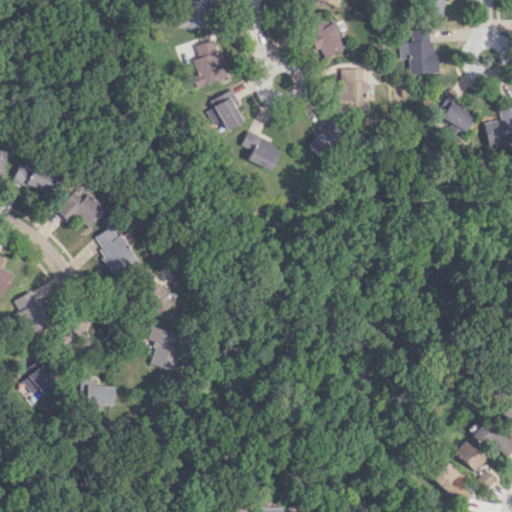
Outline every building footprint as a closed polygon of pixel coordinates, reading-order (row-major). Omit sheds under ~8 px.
[(177,0),(176,27),(209,28),(209,0),(189,0),(187,0),(177,0)] [(439,16),(439,0),(421,0),(421,15),(439,16)] [(334,20),(327,23),(323,14),(302,22),(313,50),(318,48),(321,57),(344,48),(334,20)] [(397,58),(406,58),(406,73),(433,72),(431,29),(408,30),(408,41),(397,41),(397,58)] [(193,87),(224,76),(212,38),(192,45),(195,57),(190,59),(195,75),(190,76),(193,87)] [(362,67),(336,68),(336,112),(363,111),(362,67)] [(207,99),(211,106),(204,110),(211,124),(219,121),(223,129),(242,120),(226,89),(207,99)] [(460,132),(471,116),(448,101),(438,116),(460,132)] [(497,119),(480,122),(484,142),(511,136),(511,105),(495,109),(497,119)] [(317,158),(339,134),(325,121),(302,145),(317,158)] [(277,149),(269,145),(270,141),(244,130),(238,144),(249,149),(245,159),(269,169),(277,149)] [(57,177),(17,162),(10,180),(51,194),(57,177)] [(65,220),(72,213),(87,228),(105,208),(78,183),(53,209),(65,220)] [(92,237),(105,256),(100,259),(111,276),(135,260),(111,224),(92,237)] [(12,274),(0,267),(0,263),(3,258),(0,256),(0,293),(1,295),(12,274)] [(155,315),(170,303),(152,280),(137,292),(155,315)] [(13,298),(26,336),(48,328),(35,290),(13,298)] [(153,347),(148,363),(170,371),(178,349),(168,346),(173,333),(151,324),(144,343),(153,347)] [(13,384),(30,404),(57,383),(40,362),(13,384)] [(511,377),(503,388),(511,396),(511,377)] [(111,404),(112,386),(84,384),(83,403),(111,404)] [(511,407),(505,401),(491,417),(507,431),(511,425),(511,407)] [(469,432),(498,459),(511,446),(482,419),(469,432)] [(471,470),(481,457),(458,440),(448,453),(471,470)] [(457,505),(467,494),(458,486),(463,481),(441,461),(427,477),(457,505)] [(490,480),(481,471),(475,477),(484,486),(490,480)]
